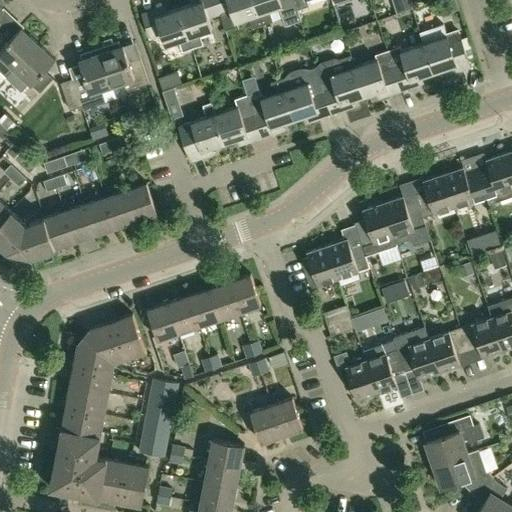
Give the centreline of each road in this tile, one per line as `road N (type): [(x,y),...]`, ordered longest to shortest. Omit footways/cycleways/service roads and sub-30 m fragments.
road 1 (tertiary): [(262,226),(293,213),(367,152),(509,101)]
road 2 (tertiary): [(22,322),(56,295),(262,226)]
road 3 (residential): [(353,436),(315,335),(290,312),(262,226)]
road 4 (residential): [(511,383),(353,436)]
